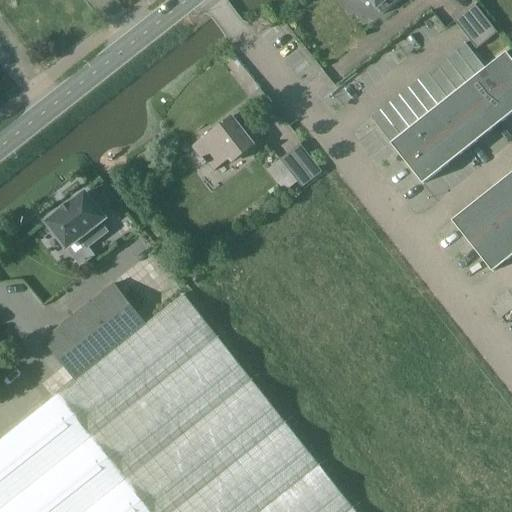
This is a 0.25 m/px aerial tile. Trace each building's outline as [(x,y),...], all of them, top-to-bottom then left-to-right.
[(362,0),(370,0),(382,15),(401,0),(362,0)] [(485,14),(473,0),(445,0),(442,3),(464,31),(485,14)] [(485,69),(465,43),(455,52),(475,77),(485,69)] [(423,184),(511,114),(511,58),(507,52),(485,69),(475,77),(465,84),(456,92),(447,99),(437,107),(428,114),(418,121),(409,129),(400,136),(391,143),(391,144),(423,185),(423,184)] [(475,77),(455,52),(445,59),(465,84),(475,77)] [(313,57),(310,60),(317,67),(307,75),(323,92),(335,82),(313,57)] [(465,84),(445,59),(436,67),(456,92),(465,84)] [(456,92),(436,67),(427,74),(447,99),(456,92)] [(447,99),(427,74),(417,82),(437,107),(447,99)] [(437,107),(417,82),(408,89),(428,114),(437,107)] [(428,114),(408,89),(399,96),(418,121),(428,114)] [(418,121),(399,96),(389,104),(409,129),(418,121)] [(409,129),(389,104),(380,111),(400,136),(409,129)] [(400,136),(380,111),(371,118),(391,143),(400,136)] [(256,145),(240,125),(232,115),(192,147),(205,165),(207,163),(214,172),(230,160),(232,164),(256,145)] [(300,144),(280,160),(302,188),(322,172),(300,144)] [(493,273),(511,257),(511,172),(452,221),(479,255),(492,272),(493,273)] [(85,192),(46,222),(67,248),(80,238),(87,247),(107,232),(100,222),(105,218),(85,192)] [(147,325),(146,324),(115,284),(43,340),(76,381),(76,382),(147,325)] [(149,511),(355,511),(184,295),(146,324),(147,325),(76,382),(76,381),(57,395),(149,511)] [(149,511),(57,395),(0,440),(0,511),(149,511)]
